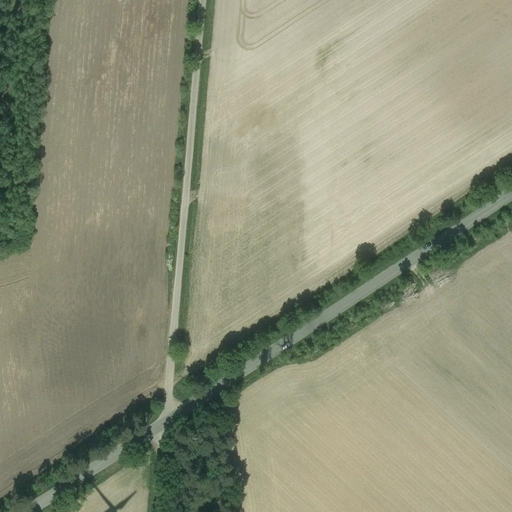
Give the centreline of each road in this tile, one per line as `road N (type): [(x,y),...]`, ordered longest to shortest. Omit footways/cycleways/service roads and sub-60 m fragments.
road 1 (unclassified): [(165,421),(202,0)]
road 2 (unclassified): [(165,421),(511,194)]
road 3 (unclassified): [(29,511),(165,421)]
